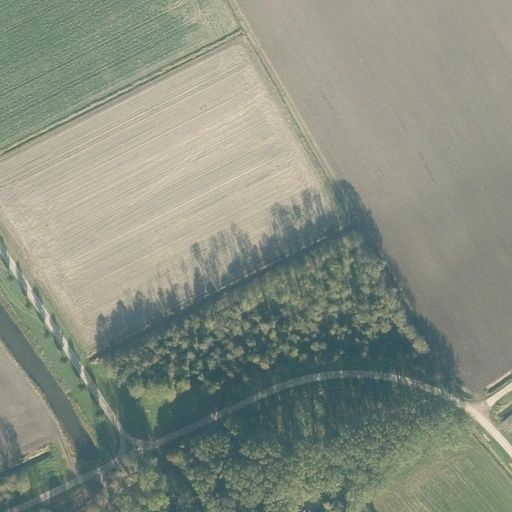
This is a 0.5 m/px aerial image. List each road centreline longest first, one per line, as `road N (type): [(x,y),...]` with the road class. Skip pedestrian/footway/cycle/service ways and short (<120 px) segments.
road 1 (unclassified): [(133,452),(282,386),(358,373),(444,394),(511,452)]
road 2 (unclassified): [(133,452),(0,248)]
road 3 (unclassified): [(11,511),(133,452)]
